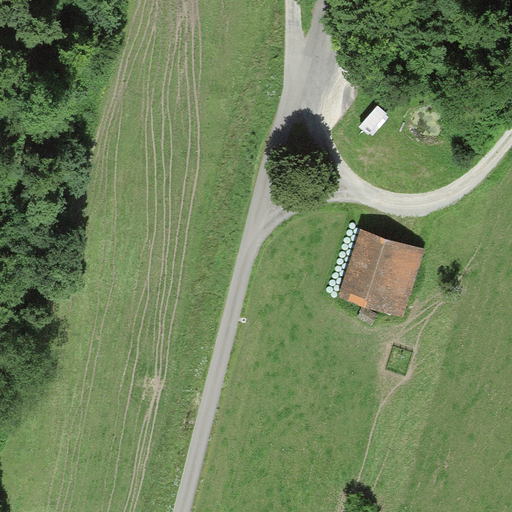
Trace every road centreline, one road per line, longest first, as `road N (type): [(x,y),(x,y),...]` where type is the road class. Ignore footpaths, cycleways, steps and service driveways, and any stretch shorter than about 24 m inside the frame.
road 1 (unclassified): [(328,0),(315,64),(289,99),(252,222),(180,511)]
road 2 (track): [(511,136),(446,196),(398,205),(347,191),(289,99)]
